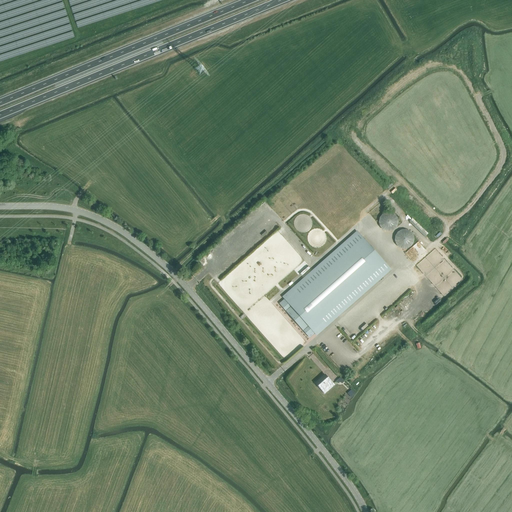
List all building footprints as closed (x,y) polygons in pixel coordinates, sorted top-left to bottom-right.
[(386,231),(391,231),(395,229),(397,226),(398,222),(397,217),(394,214),(390,212),(386,212),(382,214),(379,218),(378,222),(380,226),(382,230),(386,231)] [(426,238),(429,234),(414,220),(410,224),(426,238)] [(403,249),(407,249),(411,246),(414,243),(414,238),(413,234),(410,231),(406,229),(401,230),(397,232),(395,236),(394,240),(396,244),(399,247),(403,249)] [(279,304),(294,320),(309,338),(315,334),(317,336),(391,270),(357,231),(282,297),(284,299),(279,304)] [(421,299),(427,306),(432,301),(425,295),(421,299)] [(335,385),(325,374),(323,375),(323,374),(317,379),(318,380),(315,383),(325,394),(335,385)]
